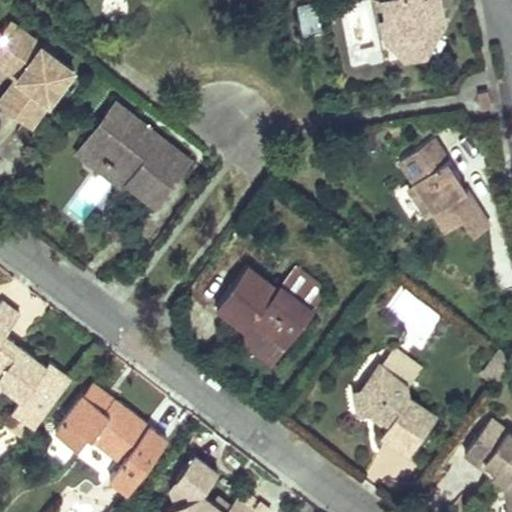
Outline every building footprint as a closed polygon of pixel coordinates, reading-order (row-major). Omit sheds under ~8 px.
[(392,0),(399,31),(417,43),(427,27),(438,34),(445,22),(442,5),(436,2),(435,0),(392,0)] [(73,68),(9,19),(0,31),(0,49),(23,67),(16,76),(13,79),(23,87),(7,107),(29,125),(73,68)] [(417,43),(399,31),(405,56),(426,51),(438,34),(427,27),(417,43)] [(0,62),(16,76),(23,67),(0,49),(0,62)] [(23,87),(13,79),(0,96),(0,102),(7,107),(23,87)] [(481,105),(490,104),(488,89),(478,91),(481,105)] [(131,175),(126,181),(127,182),(155,204),(190,159),(115,100),(100,120),(109,127),(94,146),(131,175)] [(126,181),(131,175),(94,146),(109,127),(100,120),(76,151),(122,187),(127,182),(126,181)] [(489,225),(433,137),(399,159),(445,230),(462,219),(472,236),(489,225)] [(314,309),(280,284),(277,287),(247,265),(216,305),(247,329),(251,324),(254,320),(287,345),(314,309)] [(15,341),(5,334),(20,313),(2,300),(0,302),(0,380),(5,384),(22,397),(13,410),(19,414),(9,427),(25,439),(35,426),(73,377),(50,360),(46,365),(21,346),(18,350),(12,346),(15,341)] [(284,349),(287,345),(254,320),(251,324),(284,349)] [(21,346),(15,341),(12,346),(18,350),(21,346)] [(421,366),(395,346),(381,364),(407,384),(421,366)] [(511,362),(511,357),(502,350),(486,370),(499,380),(511,362)] [(407,384),(381,364),(380,363),(372,373),(373,385),(362,386),(354,387),(358,411),(369,410),(376,409),(389,419),(386,423),(381,429),(408,450),(435,414),(409,394),(407,384)] [(499,380),(486,370),(483,374),(496,384),(499,380)] [(373,385),(372,373),(362,386),(373,385)] [(92,381),(83,393),(105,409),(113,397),(92,381)] [(167,438),(113,397),(105,409),(83,393),(55,429),(78,446),(87,434),(121,460),(109,476),(128,490),(167,438)] [(389,419),(376,409),(369,410),(386,423),(389,419)] [(511,432),(491,416),(464,450),(481,464),(485,459),(496,467),(492,472),(505,482),(508,507),(511,506),(511,432)] [(226,509),(213,499),(202,491),(218,470),(195,452),(176,477),(185,484),(190,495),(175,501),(165,505),(168,511),(257,511),(236,496),(230,503),(226,509)] [(496,467),(485,459),(481,464),(492,472),(496,467)] [(185,484),(176,477),(169,486),(175,501),(190,495),(185,484)] [(217,493),(213,499),(226,509),(230,503),(217,493)]
